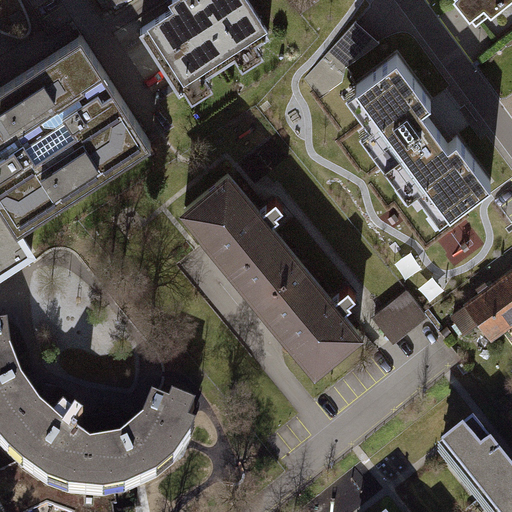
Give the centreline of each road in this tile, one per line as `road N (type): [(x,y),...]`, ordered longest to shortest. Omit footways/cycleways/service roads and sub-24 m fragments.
road 1 (residential): [(255,511),(437,361)]
road 2 (residential): [(408,0),(511,137)]
